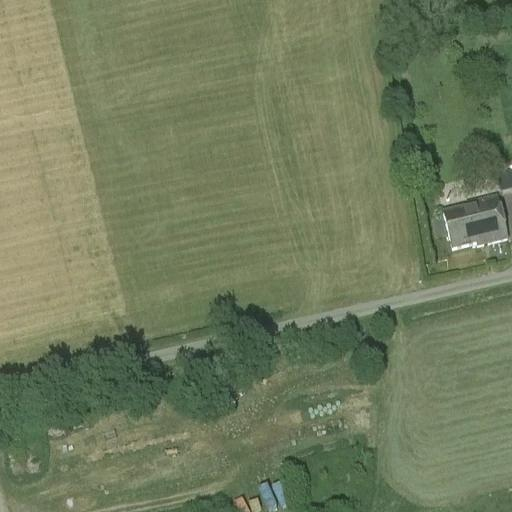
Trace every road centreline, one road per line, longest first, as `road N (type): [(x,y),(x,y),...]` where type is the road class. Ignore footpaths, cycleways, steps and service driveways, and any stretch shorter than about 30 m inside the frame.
road 1 (unclassified): [(0,395),(511,276)]
road 2 (track): [(373,511),(394,439),(397,302)]
road 3 (track): [(263,511),(250,484),(130,511)]
